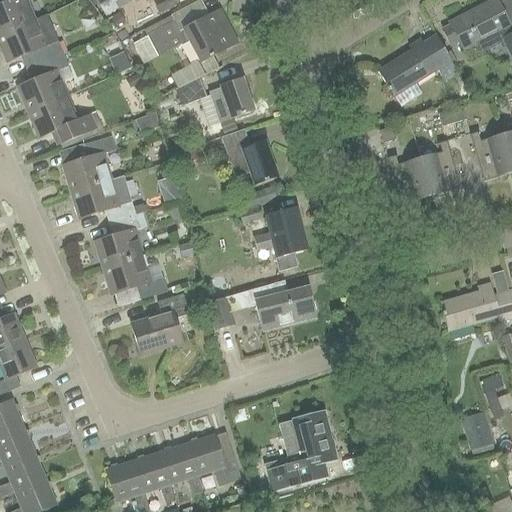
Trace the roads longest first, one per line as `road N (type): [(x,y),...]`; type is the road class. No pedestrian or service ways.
road 1 (residential): [(380,339),(117,422),(7,177)]
road 2 (residential): [(363,277),(306,61)]
road 3 (residential): [(426,511),(380,339)]
road 4 (residential): [(363,277),(511,236)]
